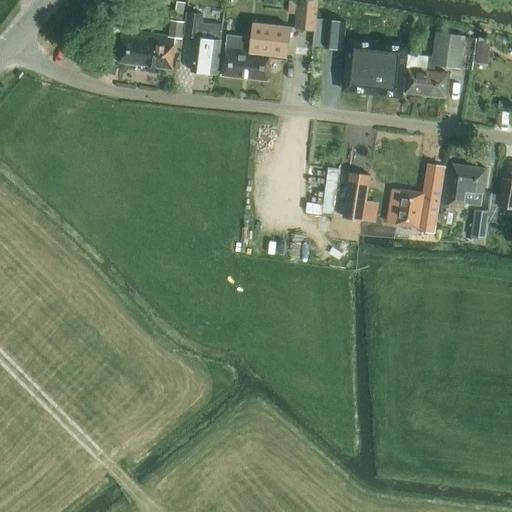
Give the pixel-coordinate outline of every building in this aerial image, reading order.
[(318,0),(290,0),(290,13),(296,13),(295,29),(314,30),(316,30),(317,16),(318,0)] [(185,3),(177,2),(175,14),(184,15),(185,3)] [(220,38),(222,23),(200,21),(201,13),(185,11),(183,34),(195,36),(191,71),(217,74),(220,38)] [(347,20),(317,16),(316,30),(314,30),(313,45),(344,48),(347,20)] [(169,36),(141,32),(122,30),(118,62),(172,69),(176,37),(181,38),(184,21),(171,19),(169,36)] [(286,59),(289,28),(253,24),(251,37),(227,34),(222,74),(268,80),(270,57),(286,59)] [(475,38),(436,33),(432,64),(471,69),(475,38)] [(109,35),(101,34),(100,43),(107,43),(109,35)] [(477,41),(475,62),(488,64),(490,42),(477,41)] [(347,63),(344,86),(403,92),(405,70),(403,69),(405,50),(397,50),(349,45),(347,63)] [(409,54),(408,68),(407,68),(405,92),(445,96),(448,72),(426,70),(428,56),(409,54)] [(511,83),(511,58),(501,56),(497,81),(511,83)] [(396,223),(419,227),(435,230),(442,186),(445,166),(428,164),(425,183),(424,193),(402,189),(401,190),(392,188),(387,222),(396,223)] [(484,192),(487,168),(454,164),(448,205),(456,206),(458,189),(479,192),(477,209),(476,208),(472,234),(487,237),(491,211),(493,194),(484,192)] [(339,168),(328,167),(321,215),(332,217),(339,168)] [(363,220),(363,218),(372,219),(375,204),(366,203),(370,175),(350,172),(343,217),(340,231),(359,234),(362,220),(363,220)] [(511,207),(511,177),(503,176),(500,195),(498,205),(500,205),(511,207)] [(498,205),(500,195),(493,194),(489,221),(495,222),(497,222),(500,205),(498,205)]
